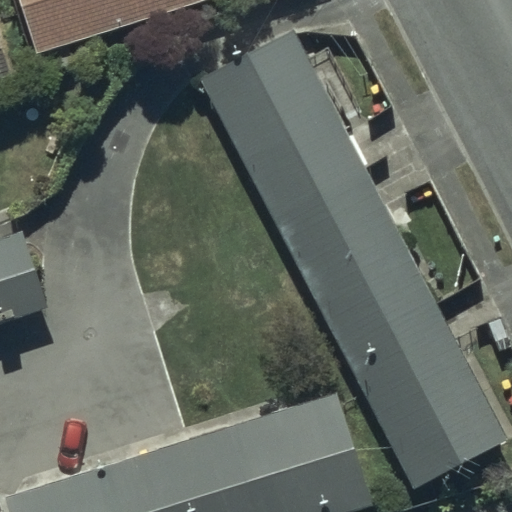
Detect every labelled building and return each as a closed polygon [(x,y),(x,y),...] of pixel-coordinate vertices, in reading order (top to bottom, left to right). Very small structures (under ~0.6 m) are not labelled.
[(21,0),(41,67),(249,3),(248,0),(21,0)] [(503,430),(287,19),(192,69),(408,480),(503,430)] [(0,89),(14,85),(0,40),(0,89)] [(0,337),(55,319),(28,242),(0,252),(0,337)] [(326,511),(376,496),(337,382),(5,491),(11,511),(326,511)]
